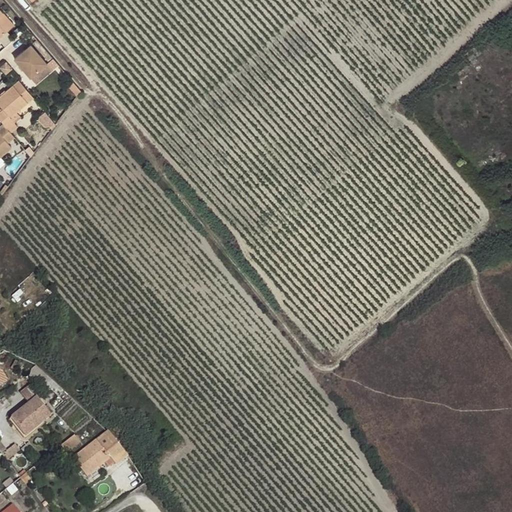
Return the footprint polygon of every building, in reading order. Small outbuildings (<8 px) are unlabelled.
[(0,8),(0,37),(15,24),(0,8)] [(31,44),(14,59),(30,78),(48,64),(31,44)] [(0,105),(3,109),(0,111),(0,120),(3,124),(10,133),(18,126),(13,121),(10,118),(16,113),(33,98),(19,80),(6,91),(8,94),(5,97),(2,94),(0,95),(0,105)] [(10,118),(13,121),(19,116),(16,113),(10,118)] [(8,143),(15,138),(10,133),(3,124),(0,126),(0,160),(2,159),(1,157),(12,148),(8,143)] [(0,190),(0,192),(2,195),(8,186),(6,184),(0,190)] [(16,361),(12,368),(19,371),(23,365),(16,361)] [(36,365),(30,370),(30,373),(33,377),(41,371),(36,365)] [(39,395),(32,385),(21,394),(29,404),(14,415),(20,423),(18,425),(25,435),(51,415),(50,414),(53,412),(47,405),(44,407),(36,397),(39,395)] [(20,423),(14,415),(11,417),(18,425),(20,423)] [(85,448),(73,458),(87,478),(111,459),(116,464),(127,455),(108,431),(86,449),(85,448)] [(80,443),(74,435),(60,445),(67,453),(80,443)] [(15,444),(3,454),(4,456),(7,460),(20,450),(15,444)] [(26,473),(20,478),(24,485),(31,480),(26,473)]
